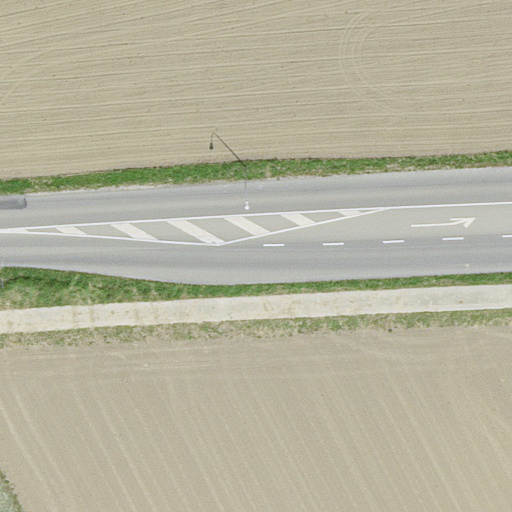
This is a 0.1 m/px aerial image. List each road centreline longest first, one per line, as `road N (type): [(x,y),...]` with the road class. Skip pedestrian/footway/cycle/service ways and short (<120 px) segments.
road 1 (secondary): [(0,243),(511,219)]
road 2 (track): [(0,317),(511,297)]
